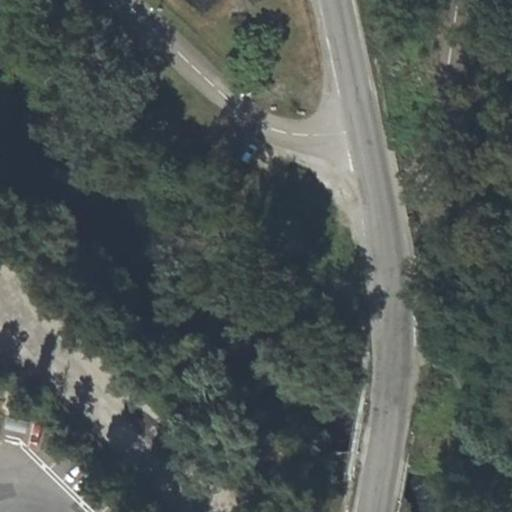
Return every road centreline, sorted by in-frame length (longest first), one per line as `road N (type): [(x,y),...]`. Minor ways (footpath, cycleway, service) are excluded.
road 1 (tertiary): [(372,511),(396,336),(372,170)]
road 2 (unclassified): [(372,170),(404,163),(427,143),(447,90),(460,0)]
road 3 (tertiary): [(337,0),(372,170)]
